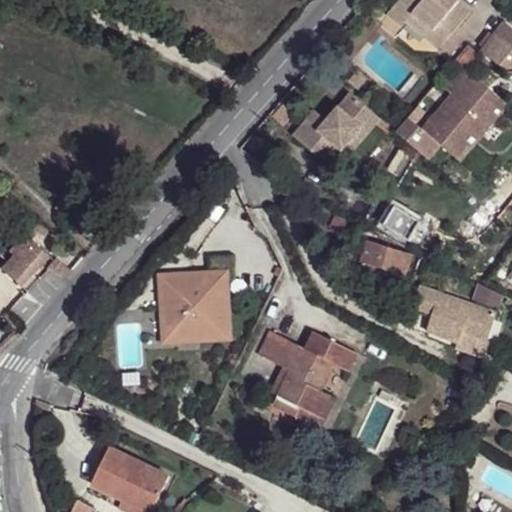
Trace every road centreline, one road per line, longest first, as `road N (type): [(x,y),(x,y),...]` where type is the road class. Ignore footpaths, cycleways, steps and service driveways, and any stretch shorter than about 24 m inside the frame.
road 1 (residential): [(2,387),(330,0)]
road 2 (residential): [(2,387),(13,403),(25,511)]
